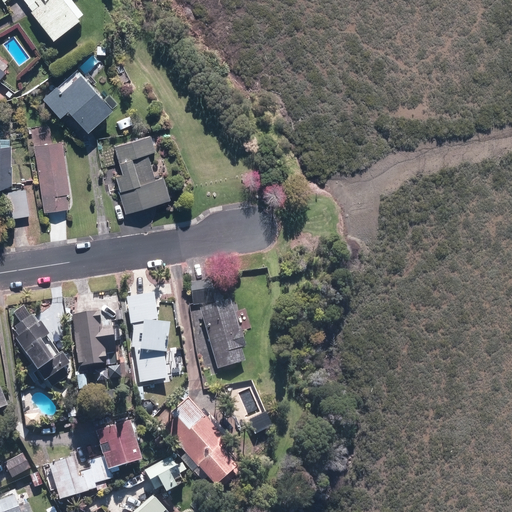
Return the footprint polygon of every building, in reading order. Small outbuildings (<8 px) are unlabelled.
[(26,0),(57,39),(81,20),(78,17),(83,14),(71,0),(26,0)] [(111,109),(80,76),(61,94),(57,89),(46,100),(59,113),(66,107),(89,130),(111,109)] [(135,124),(130,114),(116,121),(121,131),(135,124)] [(146,139),(115,148),(123,175),(119,176),(129,210),(142,206),(170,198),(164,180),(154,183),(146,155),(150,153),(146,139)] [(58,143),(35,147),(46,210),(69,206),(58,143)] [(11,149),(0,148),(0,186),(10,187),(11,149)] [(30,215),(26,187),(7,190),(11,218),(30,215)] [(209,280),(191,283),(194,302),(212,299),(209,280)] [(152,294),(127,299),(141,380),(166,376),(162,351),(165,350),(160,322),(157,322),(152,294)] [(229,300),(201,308),(218,366),(246,358),(229,300)] [(100,313),(74,316),(80,364),(105,361),(104,348),(103,343),(112,342),(110,326),(101,327),(100,313)] [(21,335),(16,339),(44,380),(67,364),(32,315),(15,327),(21,335)] [(177,417),(166,427),(215,481),(234,464),(219,448),(224,443),(203,419),(189,431),(177,417)] [(128,422),(100,431),(110,465),(138,457),(128,422)] [(21,453),(6,463),(14,477),(30,467),(21,453)] [(72,457),(49,464),(59,496),(93,486),(89,471),(78,474),(72,457)] [(171,459),(146,470),(154,488),(179,476),(171,459)] [(18,511),(13,495),(0,499),(0,511),(18,511)] [(168,511),(154,496),(135,511),(168,511)]
